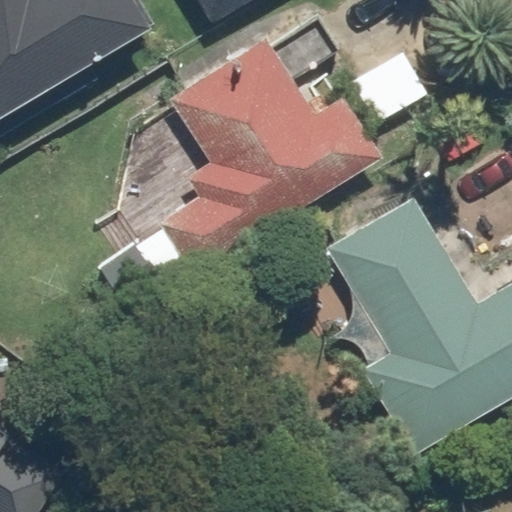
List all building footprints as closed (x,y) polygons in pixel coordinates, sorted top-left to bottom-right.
[(0,0),(0,130),(8,126),(0,112),(0,103),(152,12),(145,0),(0,0)] [(207,0),(215,13),(236,0),(207,0)] [(159,212),(195,267),(384,145),(343,83),(316,101),(266,25),(170,88),(211,151),(187,167),(199,185),(159,212)] [(393,35),(345,71),(383,123),(431,87),(393,35)] [(363,357),(414,445),(511,388),(511,267),(476,289),(414,183),(326,235),(389,342),(363,357)] [(161,219),(101,258),(126,296),(186,257),(161,219)] [(36,511),(73,455),(0,408),(0,511),(36,511)] [(189,511),(182,499),(157,511),(189,511)]
